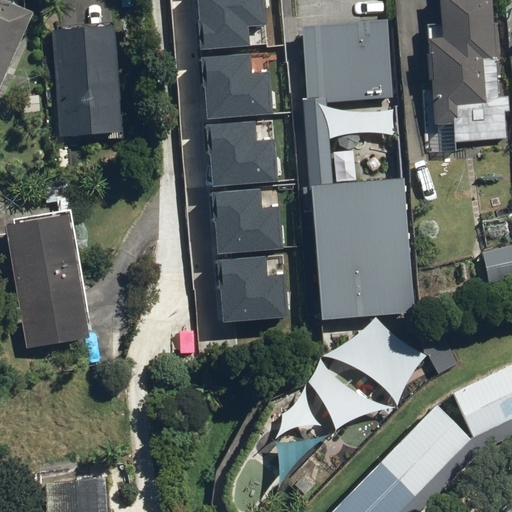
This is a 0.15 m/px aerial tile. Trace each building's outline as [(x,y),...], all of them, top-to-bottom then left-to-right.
[(0,0),(0,79),(30,13),(2,0),(0,0)] [(263,0),(199,0),(202,41),(248,39),(247,25),(265,24),(263,0)] [(492,0),(437,0),(441,36),(425,38),(434,126),(450,125),(452,143),(505,138),(492,0)] [(329,310),(412,303),(401,179),(335,184),(329,105),(393,100),(386,20),(306,26),(329,310)] [(113,25),(50,30),(59,136),(121,132),(113,25)] [(202,51),(206,114),(270,110),(267,64),(253,65),(252,48),(202,51)] [(207,120),(211,182),(275,178),(272,132),(258,133),(257,116),(207,120)] [(211,187),(215,250),(279,245),(276,200),(262,201),(261,184),(211,187)] [(66,214),(3,225),(25,349),(88,338),(66,214)] [(511,245),(482,252),(489,284),(511,279),(511,245)] [(215,256),(219,319),(283,314),(280,269),(266,270),(265,253),(215,256)] [(511,362),(449,392),(470,436),(511,416),(511,362)] [(433,404),(325,511),(394,511),(468,439),(433,404)] [(101,477),(44,480),(44,511),(105,511),(103,508),(101,477)]
